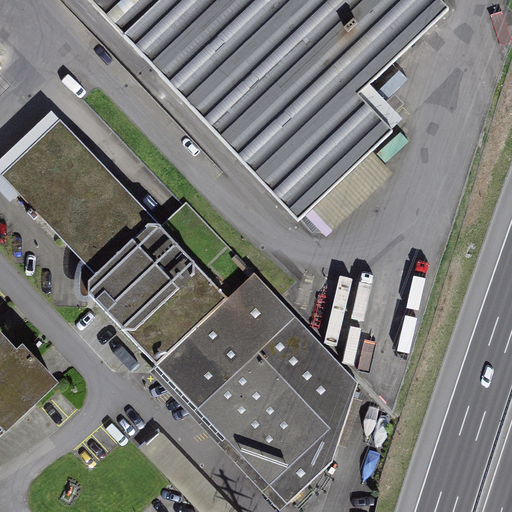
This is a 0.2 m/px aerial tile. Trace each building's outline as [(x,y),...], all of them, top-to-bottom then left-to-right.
[(91,0),(304,222),(397,134),(358,93),(448,7),(440,0),(91,0)] [(164,214),(73,117),(6,179),(98,277),(81,293),(286,511),(293,511),(355,454),(373,389),(188,191),(164,214)] [(0,323),(0,430),(4,434),(58,382),(0,323)] [(202,511),(175,484),(145,511),(202,511)] [(212,511),(238,511),(226,499),(212,511)]
